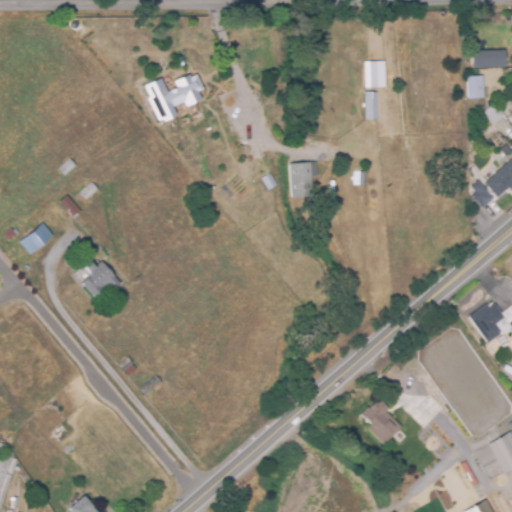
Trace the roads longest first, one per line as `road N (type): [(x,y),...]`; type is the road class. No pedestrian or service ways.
road 1 (tertiary): [(511,219),(169,511)]
road 2 (residential): [(205,0),(0,1)]
